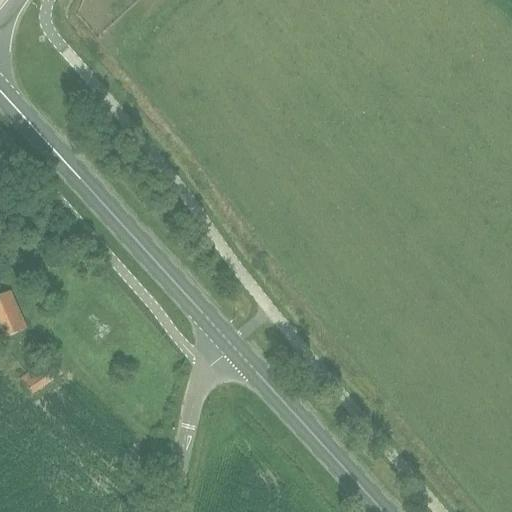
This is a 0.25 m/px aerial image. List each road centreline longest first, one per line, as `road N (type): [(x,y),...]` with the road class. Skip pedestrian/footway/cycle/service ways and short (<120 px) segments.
road 1 (primary): [(232,345),(0,91)]
road 2 (primary): [(383,511),(232,345)]
road 3 (unclassified): [(168,511),(205,369),(232,345)]
